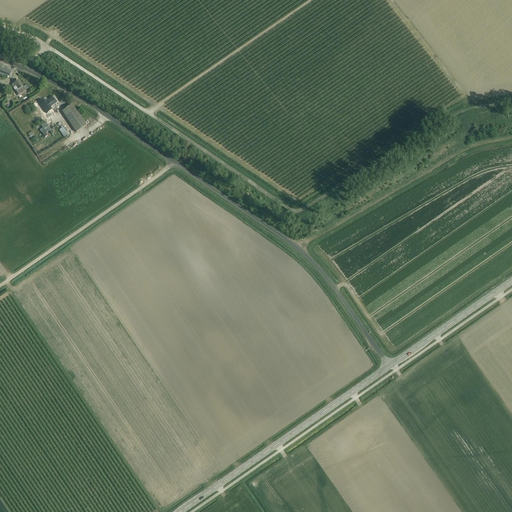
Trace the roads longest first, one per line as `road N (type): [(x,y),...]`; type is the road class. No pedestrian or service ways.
road 1 (unclassified): [(388,366),(297,248),(172,162)]
road 2 (tertiary): [(179,511),(388,366)]
road 3 (track): [(297,248),(457,154),(511,138)]
road 4 (unclassified): [(0,285),(172,162)]
road 5 (unclassified): [(172,162),(25,67)]
road 6 (tertiary): [(388,366),(511,281)]
